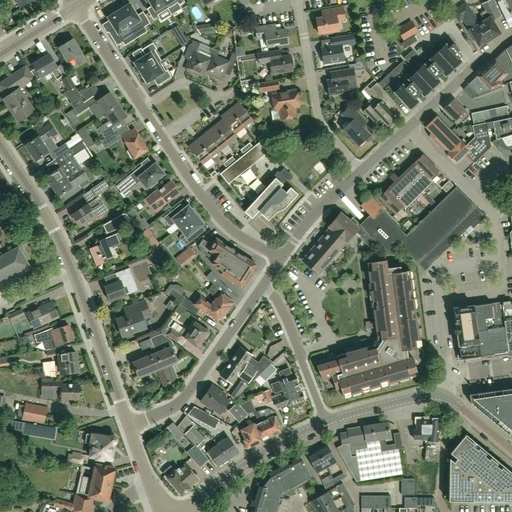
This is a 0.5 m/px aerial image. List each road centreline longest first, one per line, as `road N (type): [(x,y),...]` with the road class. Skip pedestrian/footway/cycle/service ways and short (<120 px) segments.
road 1 (residential): [(129,428),(73,274),(0,145)]
road 2 (residential): [(129,428),(182,400),(261,289)]
road 3 (residential): [(360,174),(317,114),(297,0)]
road 4 (residential): [(280,261),(231,233),(161,139)]
road 5 (residential): [(498,260),(493,216),(407,128)]
road 6 (residential): [(189,506),(282,442),(325,423)]
road 7 (residential): [(325,423),(280,305),(261,289)]
